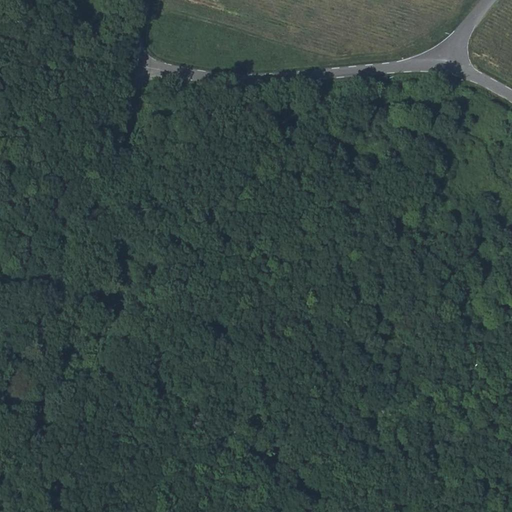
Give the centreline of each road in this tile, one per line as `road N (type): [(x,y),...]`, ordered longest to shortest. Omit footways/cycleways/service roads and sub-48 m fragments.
road 1 (unclassified): [(134,68),(85,288),(0,471)]
road 2 (unclassified): [(445,58),(326,80),(240,83),(134,68)]
